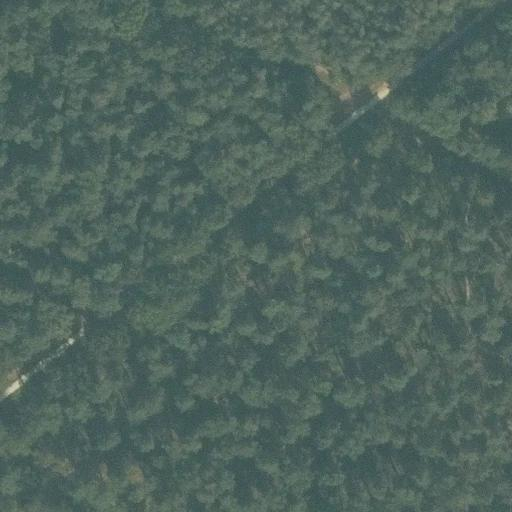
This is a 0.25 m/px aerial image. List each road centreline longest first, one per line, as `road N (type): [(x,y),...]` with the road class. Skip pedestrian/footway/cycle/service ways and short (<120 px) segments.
road 1 (track): [(348,96),(0,377)]
road 2 (track): [(172,0),(348,96)]
road 3 (track): [(364,106),(511,181)]
road 4 (track): [(471,0),(348,96)]
